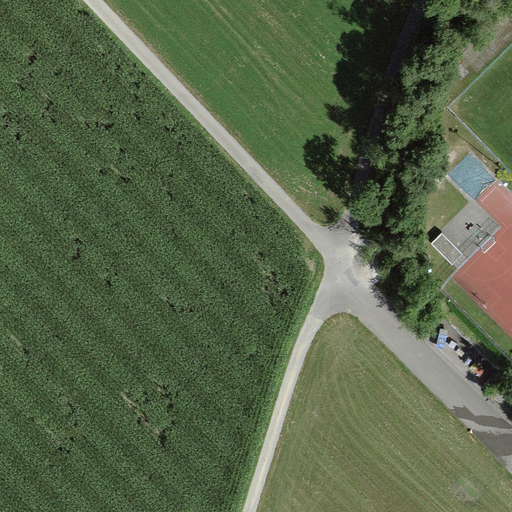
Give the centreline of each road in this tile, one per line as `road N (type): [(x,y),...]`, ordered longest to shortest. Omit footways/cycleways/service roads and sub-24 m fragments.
road 1 (residential): [(511,436),(95,0)]
road 2 (track): [(245,511),(335,252)]
road 3 (track): [(423,0),(399,48),(335,252)]
